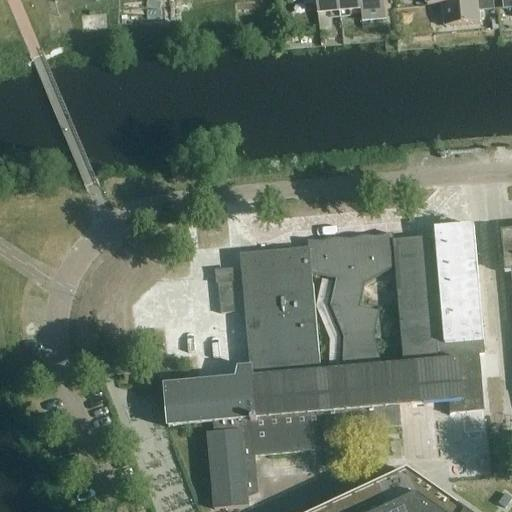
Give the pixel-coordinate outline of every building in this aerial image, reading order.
[(315,0),(316,0),(317,16),(360,12),(360,4),(359,0),(315,0)] [(383,0),(359,0),(360,4),(360,12),(361,22),(385,20),(383,0)] [(492,10),(491,0),(472,0),(465,1),(440,3),(442,27),(477,24),(476,12),(492,10)] [(511,0),(500,0),(502,10),(511,8),(511,0)] [(435,232),(445,347),(482,344),(484,344),(474,228),(435,232)] [(511,232),(501,233),(505,274),(510,273),(511,293),(511,232)] [(449,413),(484,411),(479,348),(482,348),(482,344),(445,347),(437,348),(433,307),(432,288),(427,240),(393,243),(392,236),(386,238),(377,239),(369,239),(365,239),(360,240),(353,242),(348,242),(343,241),(338,241),(335,241),(330,243),(323,244),(318,244),(309,243),(309,250),(241,256),(251,368),(239,369),(236,382),(165,388),(168,427),(214,424),(215,435),(207,436),(213,510),(248,508),(247,499),(257,495),(254,458),(325,452),(324,437),(402,430),(398,408),(449,404),(449,413)] [(236,314),(233,285),(235,284),(234,271),(216,272),(217,286),(219,286),(222,315),(236,314)] [(463,511),(408,473),(324,511),(463,511)]
